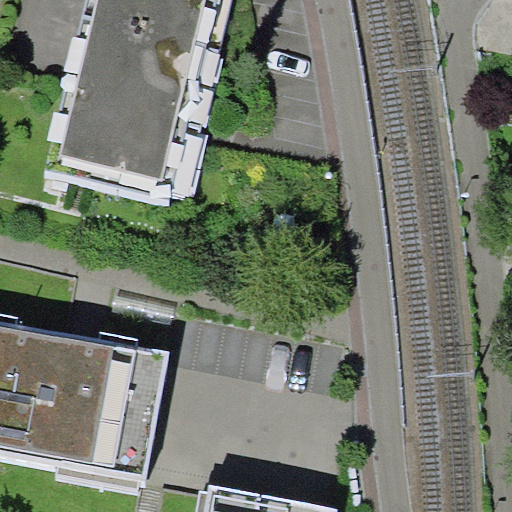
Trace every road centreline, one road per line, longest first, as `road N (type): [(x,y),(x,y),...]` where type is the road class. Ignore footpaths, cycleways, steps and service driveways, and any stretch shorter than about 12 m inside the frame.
road 1 (residential): [(396,511),(380,329),(330,0)]
road 2 (residential): [(447,0),(463,73),(497,383),(500,511)]
